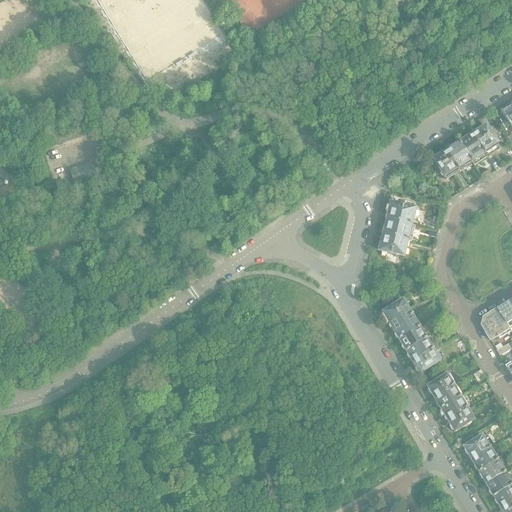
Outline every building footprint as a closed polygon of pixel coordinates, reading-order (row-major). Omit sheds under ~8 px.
[(52,147),(92,133),(88,121),(48,135),(52,147)] [(497,144),(486,126),(483,128),(482,127),(478,130),(477,131),(472,135),(483,153),(497,144)] [(483,153),(472,135),(467,138),(465,138),(461,140),(461,142),(459,143),(470,162),(483,153)] [(470,162),(459,143),(457,145),(455,144),(451,147),(451,149),(446,152),(457,170),(470,162)] [(457,170),(446,152),(440,155),(439,155),(435,158),(434,159),(429,162),(432,167),(435,165),(444,179),(445,178),(446,179),(453,175),(452,173),(457,170)] [(97,176),(92,163),(69,170),(74,184),(97,176)] [(489,176),(486,172),(480,176),(482,180),(489,176)] [(414,217),(415,213),(413,211),(414,210),(398,207),(398,205),(393,204),(392,205),(391,205),(390,206),(389,207),(387,212),(389,213),(387,220),(410,226),(411,219),(414,217)] [(438,227),(440,219),(433,217),(431,225),(438,227)] [(409,242),(413,226),(410,226),(387,220),(385,227),(384,227),(382,232),(384,233),(383,235),(406,241),(409,242)] [(404,249),(406,241),(383,235),(381,243),(379,243),(378,248),(380,250),(379,251),(381,252),(381,253),(385,254),(387,253),(391,254),(402,257),(403,256),(405,255),(406,251),(404,249)] [(411,316),(402,302),(401,302),(399,301),(395,304),(395,306),(387,310),(382,313),(384,315),(383,317),(386,322),(388,322),(391,328),(412,316),(411,316)] [(511,329),(511,310),(509,305),(508,306),(506,306),(504,307),(503,309),(500,310),(500,311),(499,311),(511,330),(511,329)] [(511,330),(499,311),(499,310),(491,314),(492,315),(489,316),(485,318),(482,327),(492,342),(511,330)] [(399,341),(421,328),(413,315),(412,316),(391,328),(394,334),(394,335),(396,338),(398,339),(399,341)] [(424,326),(421,328),(399,341),(401,345),(401,347),(403,350),(405,350),(405,352),(425,340),(430,337),(424,326)] [(412,363),(432,351),(425,340),(405,352),(407,354),(406,355),(408,358),(410,359),(412,363)] [(511,350),(511,349),(511,342),(497,351),(501,357),(511,350)] [(419,375),(439,363),(432,351),(412,363),(415,367),(415,369),(417,372),(418,373),(419,375)] [(453,387),(446,376),(432,384),(427,387),(428,389),(428,391),(430,394),(431,394),(434,399),(453,387)] [(440,410),(459,399),(453,387),(434,399),(436,403),(436,404),(438,408),(439,408),(440,410)] [(447,421),(467,409),(467,408),(468,408),(465,404),(463,405),(459,399),(440,410),(441,412),(441,413),(443,416),(445,417),(447,421)] [(473,421),(466,410),(468,409),(467,409),(447,421),(450,425),(449,427),(451,430),(453,431),(454,432),(473,421)] [(489,451),(481,437),(463,448),(464,450),(464,451),(466,455),(468,456),(471,461),(489,451)] [(502,456),(495,460),(489,451),(471,461),(474,465),(473,467),(476,471),(477,471),(478,473),(497,463),(503,458),(502,456)] [(504,474),(497,463),(478,473),(480,475),(479,477),(482,481),(483,481),(486,485),(504,474)] [(511,487),(504,475),(504,474),(486,485),(488,490),(488,491),(491,495),(492,496),(493,497),(511,487)] [(500,510),(511,502),(511,488),(511,487),(493,497),(494,499),(494,501),(496,505),(498,505),(500,510)] [(511,511),(511,502),(500,510),(501,511),(511,511)]
